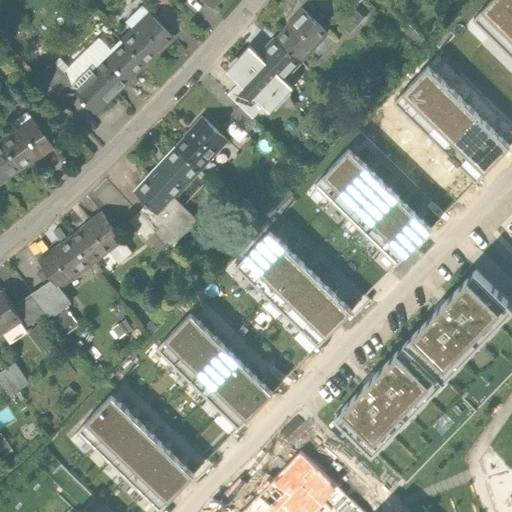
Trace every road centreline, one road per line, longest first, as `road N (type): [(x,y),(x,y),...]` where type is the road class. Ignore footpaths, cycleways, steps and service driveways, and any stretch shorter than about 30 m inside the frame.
road 1 (residential): [(186,511),(511,175)]
road 2 (residential): [(256,0),(105,162),(0,251)]
